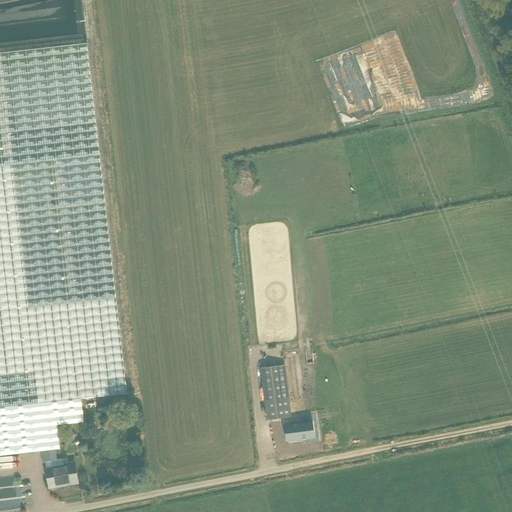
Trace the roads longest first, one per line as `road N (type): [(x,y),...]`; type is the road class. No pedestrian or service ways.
road 1 (track): [(286,469),(511,420)]
road 2 (unclassified): [(77,511),(286,469)]
